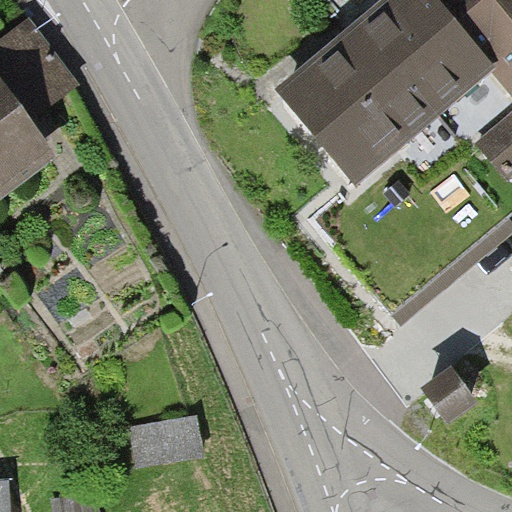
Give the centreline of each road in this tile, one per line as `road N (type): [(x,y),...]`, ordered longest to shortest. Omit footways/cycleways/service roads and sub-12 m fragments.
road 1 (residential): [(92,11),(272,347),(318,454)]
road 2 (residential): [(318,454),(389,469),(464,511)]
